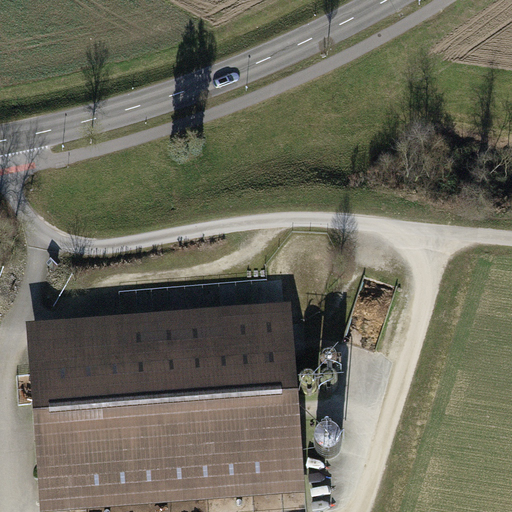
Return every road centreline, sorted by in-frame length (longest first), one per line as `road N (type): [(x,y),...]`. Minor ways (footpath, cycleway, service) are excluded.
road 1 (tertiary): [(383,0),(281,53),(137,107),(0,141)]
road 2 (track): [(358,511),(444,233)]
